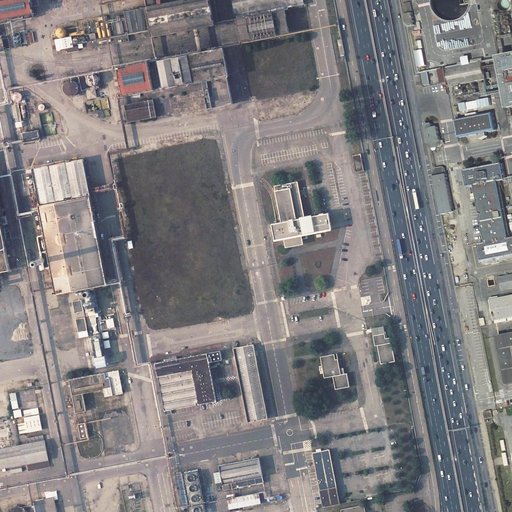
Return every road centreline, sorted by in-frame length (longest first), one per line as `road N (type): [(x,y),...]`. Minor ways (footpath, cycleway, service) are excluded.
road 1 (motorway): [(474,511),(377,0)]
road 2 (motorway): [(357,0),(454,511)]
road 3 (unclassified): [(340,0),(436,511)]
road 4 (tertiary): [(492,511),(415,104)]
road 5 (unclassified): [(69,474),(0,127)]
road 6 (unclassified): [(134,348),(89,127)]
road 7 (unclassified): [(347,297),(358,230),(337,114),(328,107)]
road 8 (unclassified): [(266,312),(234,143),(241,131)]
road 9 (unclassified): [(289,433),(370,417),(351,317)]
road 10 (unclassified): [(241,131),(220,121),(147,134),(89,127)]
road 11 (unclassified): [(455,155),(476,271),(511,265)]
road 12 (unclassified): [(289,433),(153,458)]
road 13 (unclassified): [(268,323),(134,348)]
road 14 (unknown): [(451,295),(468,299),(486,398)]
